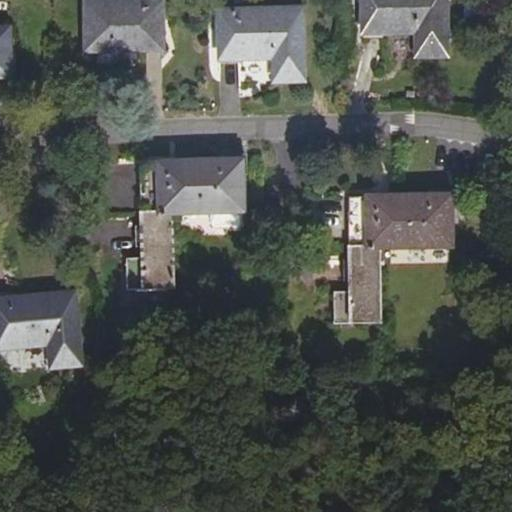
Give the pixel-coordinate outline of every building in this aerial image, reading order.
[(444,0),(362,0),(362,33),(416,33),(416,57),(445,57),(444,0)] [(85,3),(86,51),(162,49),(161,9),(146,10),(146,2),(85,3)] [(301,10),(234,11),(234,19),(219,20),(219,59),(273,58),(273,82),(302,82),(301,10)] [(218,12),(219,20),(234,19),(234,11),(218,12)] [(0,36),(8,36),(8,29),(0,28),(0,36)] [(0,76),(9,76),(8,36),(0,36),(0,76)] [(175,285),(172,213),(211,211),(241,210),(242,210),(241,184),(235,184),(234,160),(139,164),(142,261),(124,261),(125,287),(175,285)] [(382,320),(380,247),(450,246),(450,219),(444,219),(443,195),(348,197),(350,294),(331,295),(332,321),(382,320)] [(241,210),(211,211),(211,224),(214,228),(238,227),(241,223),(241,210)] [(74,295),(8,300),(8,308),(0,308),(0,348),(49,344),(51,368),(80,366),(74,295)]
